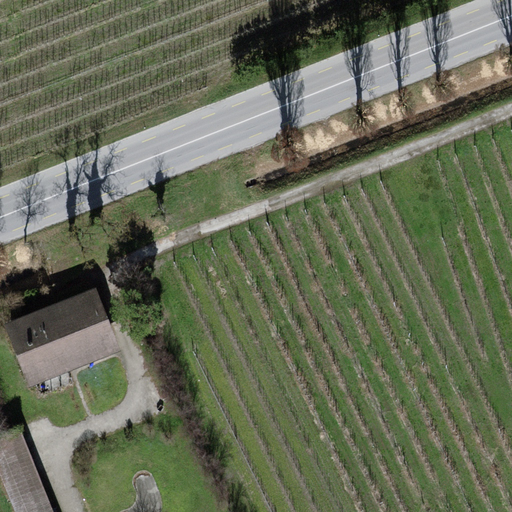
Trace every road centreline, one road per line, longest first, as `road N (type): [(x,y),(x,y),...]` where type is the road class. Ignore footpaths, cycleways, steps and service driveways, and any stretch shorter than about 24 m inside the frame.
road 1 (primary): [(0,218),(511,15)]
road 2 (track): [(511,106),(160,244),(128,266),(142,398)]
road 3 (track): [(67,511),(45,447),(122,422),(142,398)]
